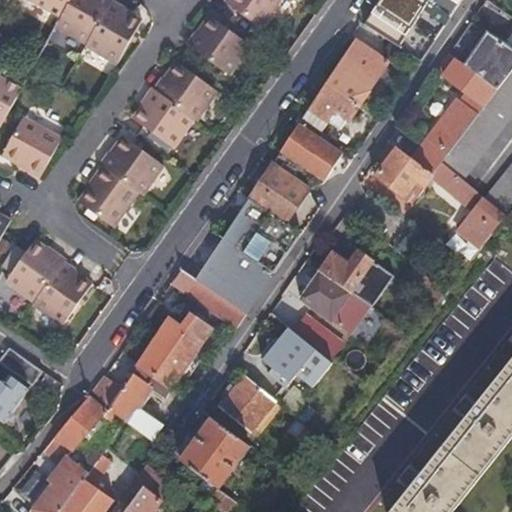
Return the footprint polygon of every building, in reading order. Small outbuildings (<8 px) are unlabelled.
[(70,0),(32,0),(61,16),(70,0)] [(70,0),(61,16),(57,24),(87,41),(86,44),(118,61),(142,18),(126,9),(127,7),(114,0),(70,0)] [(225,0),(225,1),(261,25),(262,26),(280,0),(225,0)] [(449,18),(450,17),(428,2),(429,0),(380,0),(365,24),(400,48),(424,12),(444,26),(449,18)] [(450,17),(461,0),(429,0),(428,2),(450,17)] [(252,44),(250,43),(210,13),(197,30),(195,28),(186,42),(231,74),(237,66),(252,44)] [(498,89),(511,70),(511,25),(500,43),(470,21),(448,53),(456,58),(498,89)] [(355,38),(326,83),(360,106),(390,62),(355,38)] [(447,71),(456,58),(448,53),(439,66),(447,71)] [(433,175),(441,164),(498,89),(456,58),(447,71),(444,76),(469,94),(472,96),(466,105),(462,103),(457,99),(412,159),(433,175)] [(175,144),(195,115),(197,117),(218,88),(177,59),(165,75),(164,74),(155,87),(152,85),(143,98),(145,100),(134,116),(175,144)] [(0,75),(6,78),(8,75),(0,70),(0,75)] [(464,180),(511,117),(511,72),(443,164),(447,167),(447,168),(466,183),(467,182),(464,180)] [(0,121),(2,123),(20,91),(24,83),(8,75),(6,78),(0,75),(0,121)] [(360,106),(326,83),(303,118),(321,131),(328,121),(340,129),(347,118),(350,120),(360,106)] [(469,94),(462,103),(466,105),(472,96),(469,94)] [(63,137),(24,115),(4,150),(28,164),(27,166),(41,174),(63,137)] [(303,118),(280,151),(325,183),(326,182),(338,172),(343,173),(352,161),(317,136),(321,131),(303,118)] [(114,222),(138,187),(142,190),(164,160),(122,131),(111,147),(108,146),(99,159),(102,161),(92,174),(94,176),(79,198),(114,222)] [(423,188),(433,175),(412,159),(397,148),(376,176),(405,198),(409,201),(415,193),(419,195),(424,188),(423,188)] [(325,183),(280,151),(249,199),(285,224),(309,190),(324,184),(325,183)] [(441,164),(433,175),(474,207),(458,227),(482,247),(507,216),(507,215),(483,196),(470,187),(466,183),(447,168),(441,164)] [(511,165),(486,198),(507,214),(511,207),(511,165)] [(249,199),(196,279),(199,281),(246,315),(301,234),(285,224),(249,199)] [(0,239),(12,215),(0,208),(0,239)] [(80,264),(67,254),(68,253),(56,244),(54,245),(38,234),(8,275),(37,296),(36,298),(65,319),(95,278),(78,266),(80,264)] [(354,293),(374,263),(375,261),(360,251),(350,264),(334,253),(322,270),(354,293)] [(374,263),(354,293),(371,305),(374,307),(396,276),(380,265),(379,267),(374,263)] [(415,264),(404,280),(420,291),(430,276),(423,271),(415,264)] [(352,334),(371,305),(354,293),(322,270),(302,299),(352,334)] [(447,290),(430,276),(420,291),(437,303),(447,290)] [(246,315),(199,281),(189,297),(235,329),(246,315)] [(169,320),(154,343),(193,370),(197,365),(192,361),(213,331),(196,319),(199,315),(194,312),(182,329),(169,320)] [(305,314),(292,330),(330,360),(340,348),(328,339),(331,335),(305,314)] [(330,360),(292,330),(288,327),(261,360),(272,368),(268,373),(286,387),(297,373),(313,386),(332,362),(330,360)] [(154,343),(124,388),(113,406),(110,410),(117,414),(125,420),(153,441),(163,426),(152,418),(157,412),(145,404),(154,390),(166,398),(184,373),(189,376),(193,370),(154,343)] [(0,358),(0,361),(33,384),(43,370),(9,347),(0,358)] [(511,359),(476,405),(467,416),(421,473),(412,485),(390,511),(451,511),(511,436),(511,359)] [(0,420),(4,423),(31,388),(13,374),(4,384),(0,381),(0,420)] [(124,388),(105,374),(93,391),(90,395),(110,410),(113,406),(124,388)] [(277,401),(246,376),(237,387),(232,395),(222,407),(224,409),(216,421),(243,441),(250,432),(252,432),(277,401)] [(232,395),(237,387),(233,384),(227,391),(232,395)] [(111,421),(117,414),(110,410),(90,395),(44,450),(61,464),(50,479),(54,482),(51,486),(30,511),(59,511),(88,472),(101,454),(94,448),(81,466),(68,455),(85,436),(89,439),(99,428),(95,425),(103,415),(111,421)] [(467,416),(476,405),(466,396),(457,408),(467,416)] [(216,421),(213,419),(181,462),(205,479),(216,487),(219,490),(251,447),(243,441),(216,421)] [(59,511),(105,511),(114,500),(94,485),(112,461),(101,453),(101,454),(88,472),(59,511)] [(412,485),(421,473),(411,465),(402,477),(412,485)] [(152,470),(146,466),(111,511),(153,511),(168,493),(163,490),(167,484),(152,473),(152,470)] [(216,487),(205,479),(199,488),(209,496),(216,487)] [(222,511),(237,511),(242,506),(219,490),(216,487),(209,496),(206,500),(222,511)]
